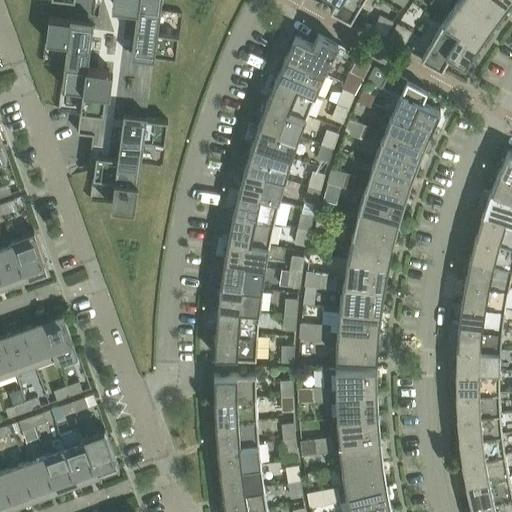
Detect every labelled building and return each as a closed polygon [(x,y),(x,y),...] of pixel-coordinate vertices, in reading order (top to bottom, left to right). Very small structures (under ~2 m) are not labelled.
[(91,198),(136,204),(144,140),(165,142),(168,119),(147,116),(155,54),(177,57),(180,33),(158,31),(162,0),(95,0),(93,22),(49,17),(46,40),(68,43),(62,86),(84,88),(78,131),(93,133),(90,153),(97,153),(96,156),(91,198)] [(362,0),(335,0),(331,9),(351,19),(357,9),(362,0)] [(492,24),(458,0),(444,21),(444,20),(443,21),(479,44),(492,24)] [(506,6),(498,0),(458,0),(459,0),(458,0),(457,0),(458,0),(492,24),(506,6)] [(386,34),(393,21),(381,14),(374,27),(386,34)] [(479,44),(443,21),(422,57),(442,68),(450,55),(466,64),(479,44)] [(404,43),(411,30),(398,23),(391,37),(404,43)] [(324,72),(334,52),(339,42),(319,31),(314,42),(296,33),(287,55),(286,55),(286,56),(324,72)] [(324,72),(286,56),(276,77),(315,93),(324,72)] [(363,76),(370,63),(359,56),(352,70),(363,76)] [(381,85),(388,72),(375,65),(368,79),(381,85)] [(307,114),(315,93),(276,77),(268,99),(267,99),(307,114)] [(431,130),(441,108),(423,100),(428,89),(408,78),(393,114),(392,113),(392,114),(431,130)] [(349,106),(354,93),(344,89),(338,102),(349,106)] [(362,89),(358,100),(370,105),(374,93),(362,89)] [(299,135),(307,114),(267,99),(260,121),(259,121),(299,135)] [(343,120),(349,106),(338,102),(333,116),(343,120)] [(422,152),(431,130),(392,114),(383,137),(382,136),(382,137),(422,152)] [(359,136),(364,123),(350,118),(346,131),(359,136)] [(292,156),(299,135),(259,121),(252,144),(252,143),(251,144),(292,156)] [(373,141),(378,129),(364,123),(359,136),(373,141)] [(333,146),(338,133),(327,129),(323,143),(333,146)] [(414,174),(422,152),(382,137),(375,160),(374,160),(414,174)] [(328,160),(333,146),(323,143),(318,157),(328,160)] [(285,178),(292,156),(251,144),(245,166),(245,167),(285,178)] [(511,149),(509,148),(500,168),(499,168),(499,169),(511,174),(511,149)] [(406,196),(414,174),(374,160),(367,184),(366,184),(406,196)] [(279,199),(285,178),(245,167),(239,189),(239,190),(279,199)] [(343,185),(346,172),(332,168),(329,181),(343,185)] [(511,174),(499,169),(491,189),(490,190),(511,198),(511,174)] [(320,187),(324,173),(313,170),(310,184),(320,187)] [(357,189),(361,176),(346,172),(343,185),(357,189)] [(0,196),(12,192),(8,182),(0,185),(0,196)] [(317,202),(320,187),(310,184),(306,199),(317,202)] [(400,218),(406,196),(366,184),(360,208),(359,208),(400,218)] [(274,221),(279,199),(239,190),(234,212),(233,212),(233,213),(274,221)] [(511,198),(490,190),(484,211),(483,211),(483,212),(511,221),(511,198)] [(17,208),(14,198),(1,203),(4,212),(17,208)] [(394,241),(399,219),(400,218),(359,208),(354,232),(353,232),(394,241)] [(310,229),(313,214),(302,212),(299,226),(310,229)] [(511,221),(483,212),(477,233),(476,233),(511,243),(511,221)] [(270,243),(274,221),(233,213),(229,235),(228,235),(228,236),(270,243)] [(330,235),(332,222),(318,219),(315,231),(330,235)] [(344,238),(347,225),(332,222),(330,235),(344,238)] [(307,243),(310,229),(299,226),(296,241),(307,243)] [(49,269),(36,234),(35,230),(12,238),(14,243),(15,242),(28,277),(49,269)] [(389,264),(394,241),(353,232),(348,256),(347,257),(389,264)] [(511,243),(476,233),(471,255),(470,255),(511,265),(511,243)] [(266,265),(270,243),(228,236),(225,259),(224,259),(266,265)] [(14,243),(12,238),(14,243),(0,247),(0,263),(7,284),(28,277),(15,242),(14,243)] [(302,271),(304,256),(293,255),(291,269),(302,271)] [(511,274),(511,271),(511,265),(470,255),(466,277),(465,278),(509,286),(511,274)] [(385,287),(389,264),(347,257),(344,281),(343,281),(343,282),(385,287)] [(263,288),(266,266),(266,265),(224,259),(222,282),(221,282),(221,283),(263,288)] [(299,285),(302,271),(291,269),(288,284),(299,285)] [(321,285),(322,272),(308,270),(306,283),(321,285)] [(335,287),(337,274),(322,272),(321,285),(335,287)] [(505,307),(509,286),(465,278),(462,299),(462,300),(505,307)] [(382,311),(384,297),(385,287),(343,282),(341,306),(340,306),(382,311)] [(260,310),(263,288),(221,283),(219,306),(218,306),(260,310)] [(296,313),(298,299),(287,298),(285,312),(296,313)] [(503,327),(505,307),(462,300),(459,322),(459,323),(503,327)] [(258,333),(260,310),(218,306),(217,329),(216,329),(216,330),(258,333)] [(379,334),(382,311),(340,306),(339,331),(337,331),(379,334)] [(79,352),(64,312),(43,320),(56,355),(55,355),(56,360),(79,352)] [(295,328),(296,313),(285,312),(284,327),(295,328)] [(56,355),(43,320),(23,327),(35,362),(54,356),(56,360),(55,355),(56,355)] [(315,336),(316,323),(302,322),(301,335),(315,336)] [(330,338),(331,324),(316,323),(315,336),(330,338)] [(501,348),(503,327),(459,323),(457,345),(501,348)] [(35,362),(23,327),(3,335),(15,370),(35,362)] [(257,356),(258,333),(216,330),(215,355),(257,356)] [(378,358),(379,334),(337,331),(337,357),(378,358)] [(0,375),(15,370),(3,335),(0,335),(0,375)] [(294,360),(294,345),(283,345),(283,360),(294,360)] [(500,369),(501,348),(457,345),(456,367),(456,368),(500,369)] [(378,376),(378,366),(336,367),(337,391),(336,392),(378,390),(378,376)] [(500,390),(500,369),(456,368),(456,390),(456,391),(500,390)] [(257,396),(256,372),(214,373),(215,397),(257,396)] [(293,394),(292,379),(281,380),(282,394),(293,394)] [(83,390),(79,380),(66,385),(70,395),(83,390)] [(70,395),(66,385),(54,389),(58,399),(70,395)] [(329,399),(328,386),(314,387),(314,400),(329,399)] [(314,400),(314,387),(299,387),(299,400),(314,400)] [(378,400),(378,390),(336,392),(338,416),(337,417),(379,414),(378,400)] [(500,398),(500,390),(456,391),(457,413),(457,414),(501,411),(500,398)] [(294,409),(293,394),(282,394),(283,409),(294,409)] [(42,405),(38,395),(25,400),(29,409),(42,405)] [(88,405),(85,396),(72,400),(76,410),(88,405)] [(258,418),(257,396),(215,397),(216,420),(216,421),(258,418)] [(29,409),(25,400),(14,404),(17,414),(29,409)] [(76,410),(72,400),(60,405),(63,414),(76,410)] [(47,420),(44,410),(31,415),(34,425),(47,420)] [(502,423),(501,411),(457,414),(459,436),(503,432),(502,423)] [(380,428),(379,414),(337,417),(340,441),(339,442),(381,437),(380,428)] [(34,425),(31,415),(19,419),(23,429),(34,425)] [(259,440),(258,418),(216,421),(218,444),(217,444),(218,445),(259,440)] [(295,437),(294,422),(283,423),(284,438),(295,437)] [(120,467),(107,432),(106,427),(83,435),(85,440),(86,440),(99,474),(120,467)] [(505,444),(503,432),(459,436),(462,458),(462,459),(506,452),(505,444)] [(85,440),(83,435),(83,436),(84,440),(66,447),(79,482),(99,474),(86,440),(85,440)] [(333,449),(331,436),(316,438),(318,451),(333,449)] [(297,451),(295,437),(284,438),(286,452),(297,451)] [(382,446),(381,437),(339,442),(343,466),(342,466),(342,467),(384,460),(382,446)] [(318,451),(316,438),(302,440),(303,453),(318,451)] [(262,463),(259,440),(218,445),(221,467),(220,468),(262,463)] [(79,482),(66,447),(46,454),(58,489),(79,482)] [(507,461),(506,452),(462,459),(466,481),(466,482),(509,473),(507,461)] [(58,489),(46,454),(25,462),(38,497),(58,489)] [(385,470),(384,460),(342,467),(347,491),(346,491),(346,492),(387,484),(385,470)] [(38,497),(25,462),(4,469),(17,504),(38,497)] [(265,485),(262,463),(220,468),(224,491),(223,491),(223,492),(265,485)] [(300,479),(298,465),(287,466),(290,481),(300,479)] [(0,510),(17,504),(4,469),(0,470),(0,510)] [(511,493),(511,484),(509,473),(466,482),(471,503),(471,504),(511,493)] [(303,494),(300,479),(290,481),(292,495),(303,494)] [(389,493),(387,484),(346,492),(350,511),(368,511),(392,507),(389,493)] [(243,511),(268,507),(265,485),(223,492),(227,511),(243,511)] [(340,500),(337,487),(323,489),(326,502),(340,500)] [(326,502),(323,489),(309,492),(311,505),(326,502)] [(511,511),(511,493),(471,504),(473,511),(511,511)]
